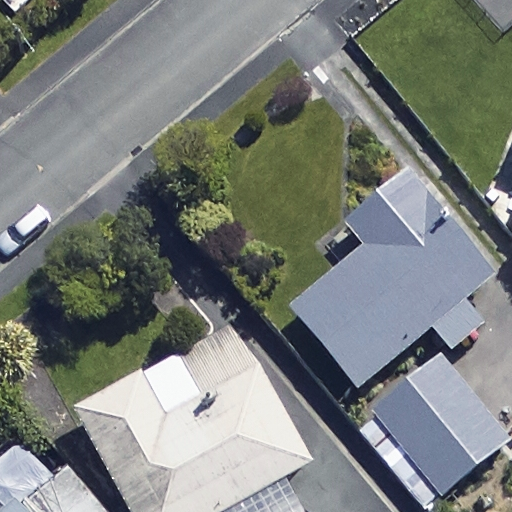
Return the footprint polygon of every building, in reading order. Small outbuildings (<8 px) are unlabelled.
[(458,17),(444,0),(419,0),(372,40),(396,68),(458,17)] [(417,74),(458,117),(496,80),(456,37),(417,74)] [(503,286),(418,185),(353,239),(371,259),(296,322),(363,402),(438,339),(459,363),(489,338),(468,314),(503,286)] [(255,511),(317,477),(238,338),(82,425),(130,511),(255,511)] [(511,446),(442,365),(356,438),(419,511),(437,511),(511,448),(511,446)] [(98,511),(70,476),(25,511),(98,511)]
